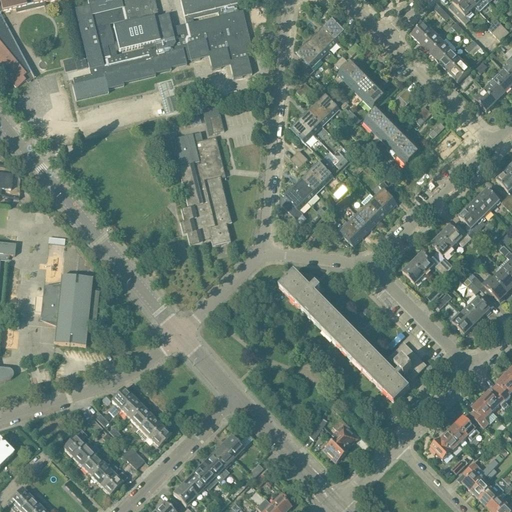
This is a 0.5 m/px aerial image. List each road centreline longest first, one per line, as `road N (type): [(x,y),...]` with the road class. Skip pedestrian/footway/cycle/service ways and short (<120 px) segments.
road 1 (tertiary): [(180,336),(0,120)]
road 2 (residential): [(259,251),(288,0)]
road 3 (residential): [(0,418),(100,386),(180,336)]
road 4 (residential): [(366,266),(491,144)]
road 5 (residential): [(120,511),(236,399)]
road 6 (residential): [(491,144),(383,38)]
road 7 (residential): [(471,366),(366,266)]
road 8 (tertiary): [(334,504),(236,399)]
